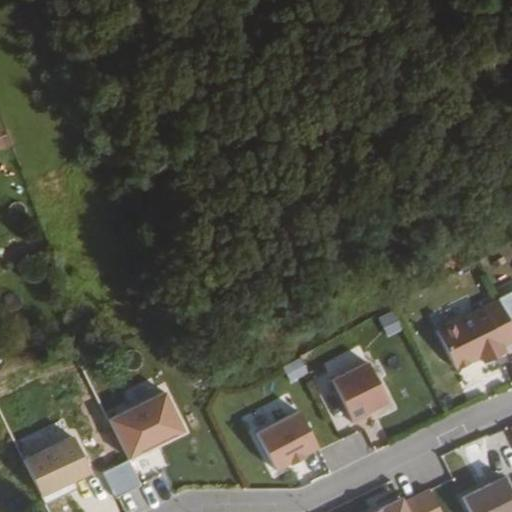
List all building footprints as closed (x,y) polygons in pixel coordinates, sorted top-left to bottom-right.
[(437,330),(457,371),(511,343),(511,326),(498,299),(437,330)] [(291,381),(308,372),(301,358),(283,367),(291,381)] [(331,377),(351,418),(388,400),(368,358),(331,377)] [(169,388),(110,418),(131,459),(190,430),(169,388)] [(250,432),(270,474),(319,450),(298,408),(250,432)] [(364,431),(349,438),(358,456),(373,449),(364,431)] [(26,458),(45,499),(98,474),(79,433),(26,458)] [(115,495),(141,485),(132,460),(105,470),(115,495)] [(466,511),(511,511),(511,477),(511,474),(459,495),(466,511)] [(367,511),(440,511),(428,487),(403,500),(401,496),(367,511)]
